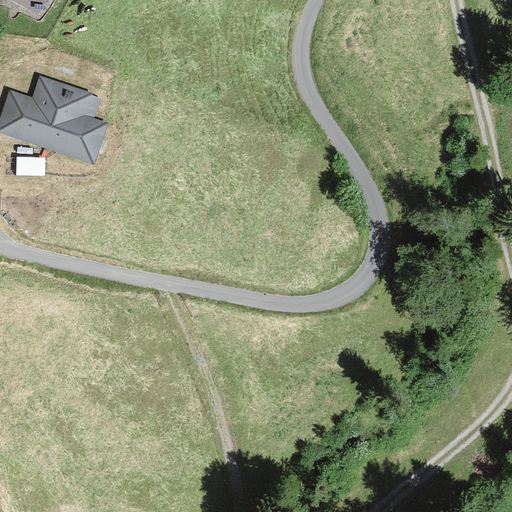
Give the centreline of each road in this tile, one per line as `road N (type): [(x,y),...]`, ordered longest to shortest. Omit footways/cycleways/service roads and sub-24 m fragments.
road 1 (unclassified): [(318,0),(301,48),(304,78),(379,205),(377,256),(349,297),(311,306),(253,300),(0,248)]
road 2 (track): [(511,241),(459,0)]
road 3 (track): [(165,284),(222,421),(238,511)]
road 4 (track): [(384,511),(477,432),(511,389)]
